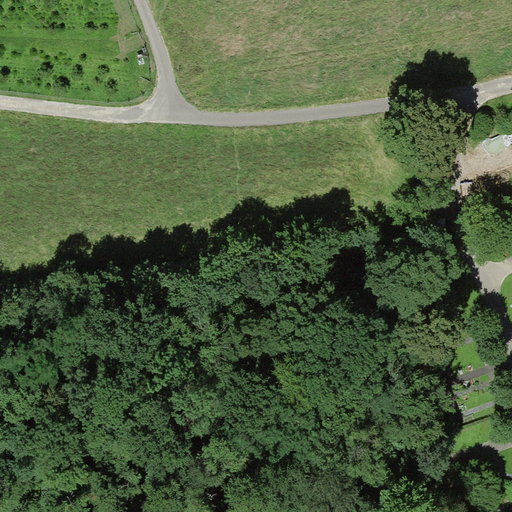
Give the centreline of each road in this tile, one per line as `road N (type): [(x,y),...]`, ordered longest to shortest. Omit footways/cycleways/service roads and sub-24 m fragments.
road 1 (track): [(0,103),(260,119),(352,113),(511,79)]
road 2 (track): [(139,0),(179,116)]
